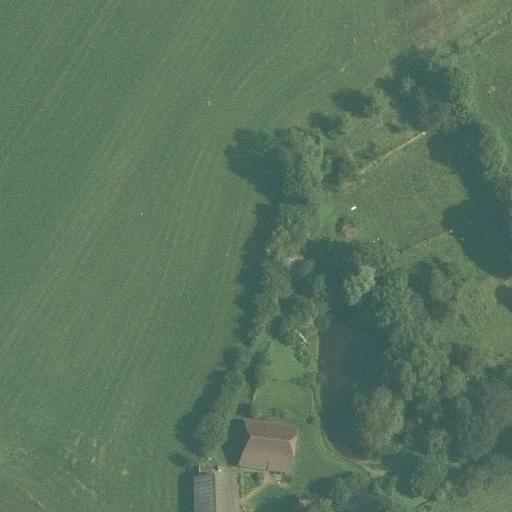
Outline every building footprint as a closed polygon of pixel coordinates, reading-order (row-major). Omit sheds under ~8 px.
[(283,238),(279,256),(272,300),(286,303),(289,286),(302,288),(307,261),(296,260),(300,240),(283,238)] [(297,433),(246,426),(240,469),(291,476),(297,433)] [(199,470),(199,480),(211,480),(210,470),(199,470)] [(382,511),(371,484),(340,495),(345,511),(382,511)] [(316,511),(316,495),(298,495),(298,509),(298,511),(316,511)]
